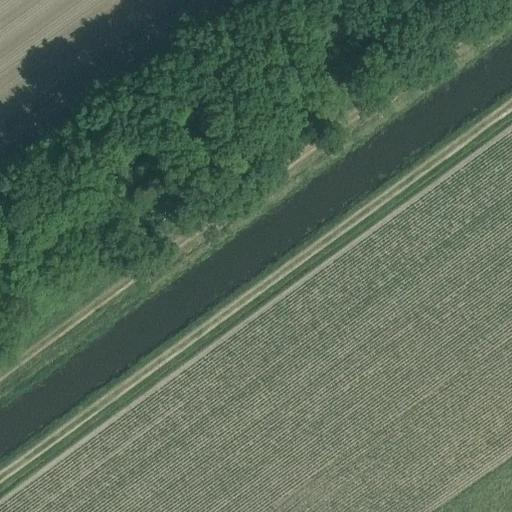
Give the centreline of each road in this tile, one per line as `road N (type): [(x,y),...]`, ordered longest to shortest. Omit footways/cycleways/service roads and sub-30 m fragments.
road 1 (track): [(0,384),(511,8)]
road 2 (track): [(0,478),(511,109)]
